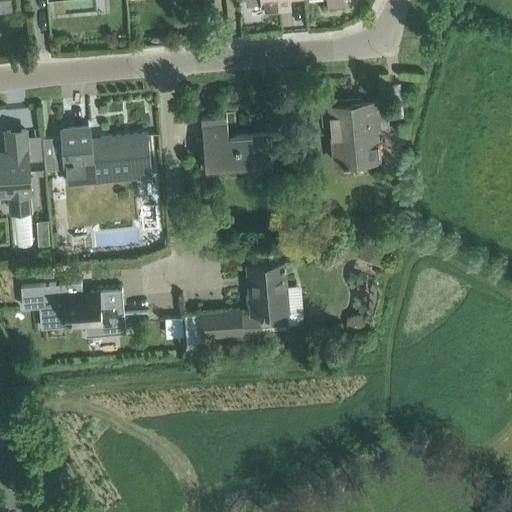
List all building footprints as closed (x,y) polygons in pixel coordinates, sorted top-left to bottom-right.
[(0,0),(0,9),(11,8),(10,0),(0,0)] [(246,0),(246,3),(262,1),(263,10),(291,7),(290,0),(246,0)] [(333,97),(320,99),(323,124),(332,123),(336,161),(380,156),(377,124),(389,123),(386,97),(360,100),(360,102),(334,105),(333,97)] [(201,169),(241,165),(241,160),(274,158),(272,130),(229,133),(227,111),(202,113),(205,153),(200,154),(201,169)] [(89,124),(63,127),(68,182),(151,174),(147,131),(91,137),(89,124)] [(0,153),(0,190),(12,189),(13,209),(33,207),(31,192),(32,192),(26,129),(7,131),(9,152),(0,153)] [(366,236),(390,239),(393,219),(368,216),(366,236)] [(80,231),(66,233),(69,250),(82,248),(80,231)] [(284,259),(247,263),(251,310),(240,311),(240,307),(201,311),(203,334),(243,331),(243,330),(286,326),(290,323),(284,259)] [(295,262),(296,300),(308,300),(307,262),(295,262)] [(126,331),(123,287),(91,289),(90,279),(72,280),(30,284),(32,306),(48,305),(50,326),(94,322),(95,334),(126,331)] [(421,439),(271,510),(271,511),(366,511),(439,478),(421,439)]
